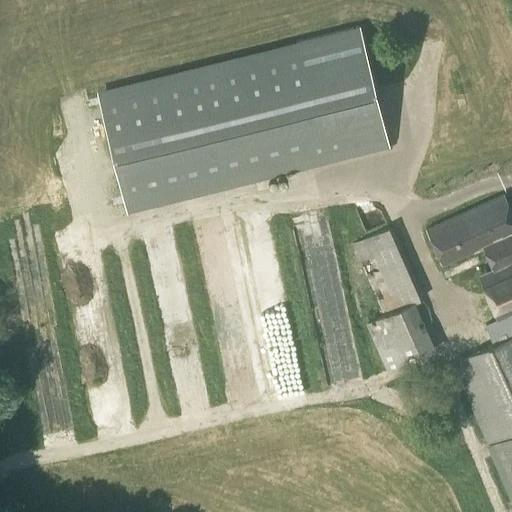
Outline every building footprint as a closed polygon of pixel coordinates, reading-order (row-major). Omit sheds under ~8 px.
[(126,212),(389,147),(358,26),(96,91),(126,212)] [(76,194),(86,191),(81,173),(71,176),(76,194)] [(511,217),(501,194),(424,229),(441,265),(480,247),(491,270),(476,277),(494,317),(484,322),(493,343),(449,363),(511,501),(511,217)] [(282,334),(298,330),(279,258),(282,248),(277,227),(273,226),(260,229),(254,254),(248,253),(252,266),(261,269),(258,283),(268,285),(272,301),(285,304),(271,308),(277,332),(282,334)] [(387,372),(436,350),(414,302),(424,298),(391,226),(351,244),(383,314),(364,322),(387,372)] [(157,247),(173,334),(199,329),(184,243),(157,247)] [(322,351),(352,348),(342,244),(312,247),(322,351)]
